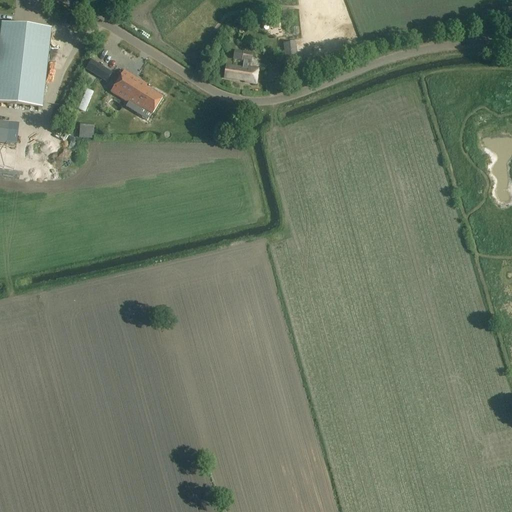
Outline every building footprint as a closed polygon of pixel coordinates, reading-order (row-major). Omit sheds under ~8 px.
[(0,104),(44,109),(53,30),(3,24),(0,52),(0,104)] [(283,44),(284,59),(297,58),(296,43),(283,44)] [(243,52),(241,61),(251,63),(252,54),(243,52)] [(107,82),(112,74),(91,60),(86,69),(107,82)] [(246,70),(226,67),(224,79),(245,82),(245,83),(256,85),(258,70),(246,68),(246,70)] [(268,81),(287,81),(287,67),(268,68),(268,81)] [(153,115),(163,98),(145,88),(147,86),(124,71),(111,93),(140,111),(142,108),(153,115)] [(0,145),(15,147),(17,125),(0,123),(0,145)] [(93,139),(94,125),(80,125),(79,138),(93,139)]
